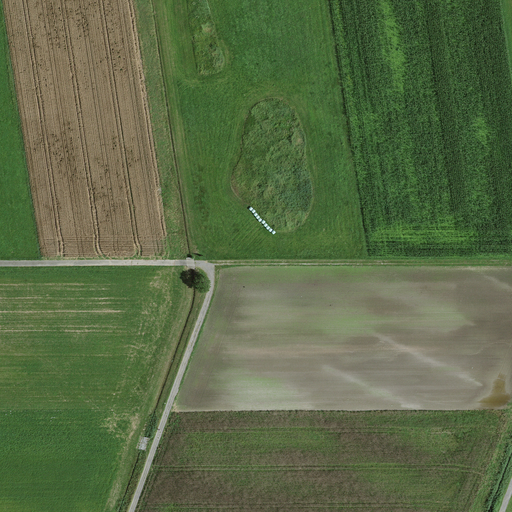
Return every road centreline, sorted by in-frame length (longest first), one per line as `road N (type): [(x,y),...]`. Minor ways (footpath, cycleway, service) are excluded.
road 1 (track): [(511,262),(0,264)]
road 2 (track): [(201,262),(210,289),(130,511)]
